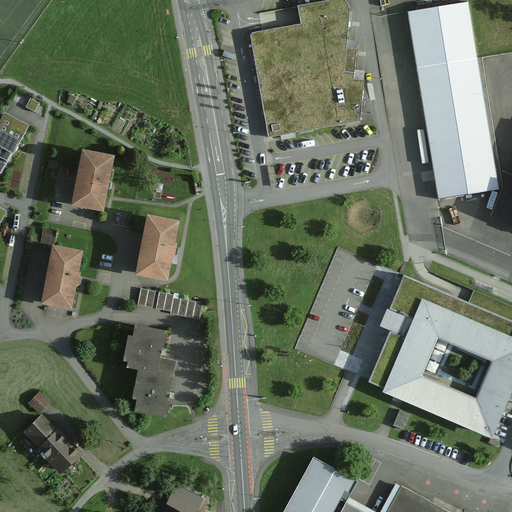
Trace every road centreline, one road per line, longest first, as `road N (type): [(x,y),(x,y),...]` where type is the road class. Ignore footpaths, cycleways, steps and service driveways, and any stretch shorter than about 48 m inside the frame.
road 1 (secondary): [(239,436),(220,168),(186,0)]
road 2 (residential): [(239,436),(140,448),(55,337),(14,336),(0,321)]
road 3 (residential): [(239,436),(355,437),(511,486)]
road 4 (residential): [(0,318),(43,126)]
